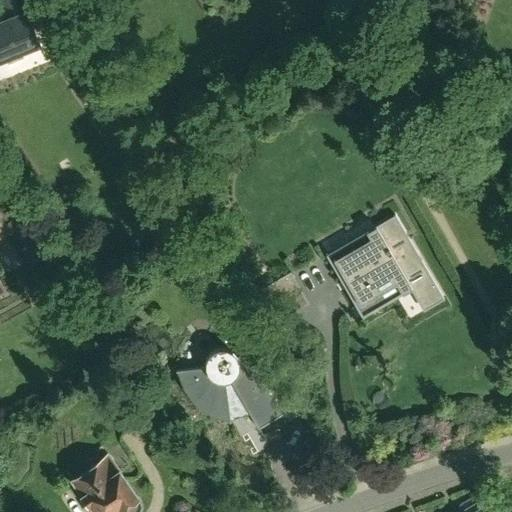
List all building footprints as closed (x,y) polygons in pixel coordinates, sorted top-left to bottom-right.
[(0,0),(0,6),(6,20),(0,22),(0,61),(4,60),(6,65),(20,59),(18,54),(37,46),(28,26),(38,22),(28,0),(0,0)] [(410,287),(420,305),(439,294),(442,299),(444,299),(395,214),(393,215),(393,216),(375,227),(376,229),(376,230),(378,233),(331,260),(327,253),(325,254),(341,282),(346,280),(350,286),(349,287),(359,304),(373,296),(367,286),(369,284),(390,272),(402,292),(410,287)] [(308,302),(290,271),(259,289),(277,320),(308,302)] [(282,411),(245,347),(236,353),(232,348),(226,345),(219,345),(213,347),(208,352),(205,358),(205,364),(175,368),(176,369),(180,369),(185,384),(196,396),(211,403),(227,404),(229,420),(230,420),(250,413),(258,425),(282,411)] [(166,401),(160,389),(135,403),(145,415),(158,433),(184,415),(173,397),(166,401)] [(108,455),(72,480),(89,504),(90,503),(91,505),(88,509),(89,511),(110,511),(118,507),(119,508),(120,508),(122,511),(123,511),(138,511),(140,505),(139,501),(136,497),(137,496),(108,455)] [(505,511),(499,501),(494,500),(485,505),(480,497),(474,495),(461,503),(460,509),(461,511),(505,511)]
